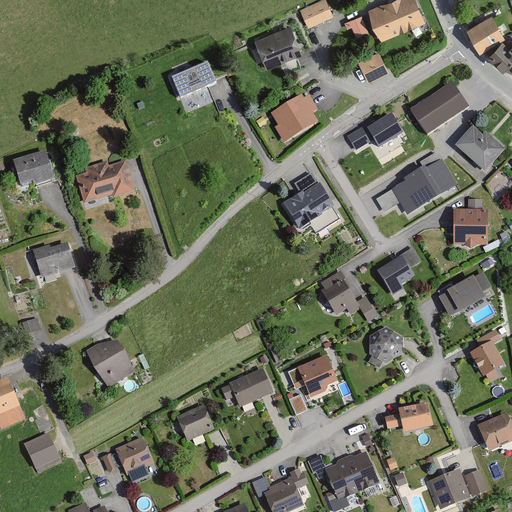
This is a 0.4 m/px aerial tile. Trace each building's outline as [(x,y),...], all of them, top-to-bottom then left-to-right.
[(333,17),(325,0),(321,0),(299,11),(308,29),(333,17)] [(415,0),(392,0),(368,10),(380,41),(425,23),(415,0)] [(504,38),(491,15),(466,29),(479,52),(504,38)] [(367,36),(360,17),(346,23),(354,41),(367,36)] [(302,55),(290,26),(253,41),(265,70),(302,55)] [(504,66),(506,68),(511,69),(511,41),(507,47),(500,41),(487,55),(502,69),(504,66)] [(387,72),(377,53),(357,63),(367,82),(387,72)] [(215,82),(206,63),(170,80),(179,98),(215,82)] [(468,107),(451,83),(408,112),(424,136),(468,107)] [(302,97),(271,116),(279,129),(278,130),(286,144),(319,125),(314,116),(319,112),(309,96),(303,100),(302,97)] [(366,127),(347,138),(356,153),(373,143),(379,153),(407,138),(394,116),(368,130),(366,127)] [(481,135),(472,127),(455,146),(483,171),(503,149),(484,132),(481,135)] [(52,180),(44,152),(11,161),(17,183),(30,180),(32,186),(52,180)] [(405,185),(377,201),(385,215),(401,206),(407,218),(459,190),(443,160),(403,181),(405,185)] [(133,194),(125,163),(107,167),(106,163),(84,169),(85,174),(75,177),(83,204),(110,196),(111,200),(133,194)] [(316,185),(310,174),(293,185),(299,194),(283,204),(298,228),(333,207),(319,184),(316,185)] [(486,246),(487,210),(480,210),(480,201),(467,201),(466,211),(453,210),(452,245),(464,245),(470,249),(476,245),(486,246)] [(73,270),(66,244),(49,248),(48,245),(32,250),(39,278),(73,270)] [(420,262),(411,249),(398,257),(399,257),(376,271),(392,296),(403,289),(401,285),(414,277),(409,269),(420,262)] [(345,280),(340,271),(319,283),(323,290),(320,292),(335,316),(346,309),(350,316),(359,310),(366,322),(376,316),(365,298),(356,303),(343,281),(345,280)] [(490,288),(482,274),(473,278),(472,276),(445,291),(447,293),(438,297),(449,317),(484,298),(481,293),(490,288)] [(39,330),(36,320),(21,324),(24,335),(39,330)] [(382,363),(384,365),(400,355),(400,337),(385,328),(369,336),(368,354),(371,356),(367,363),(378,370),(382,363)] [(500,340),(494,331),(475,342),(479,348),(468,354),(483,378),(485,377),(488,383),(501,375),(497,369),(504,365),(492,345),(500,340)] [(114,341),(96,344),(84,351),(106,388),(132,373),(114,341)] [(333,355),(330,349),(324,352),(327,357),(333,355)] [(308,398),(324,392),(326,385),(335,381),(325,357),(296,369),(308,398)] [(272,394),(262,370),(227,384),(228,385),(220,389),(225,401),(234,397),(238,408),(272,394)] [(6,379),(0,381),(0,429),(23,421),(6,379)] [(290,398),(297,414),(308,409),(301,393),(290,398)] [(431,428),(427,403),(397,408),(399,415),(384,418),(386,429),(402,426),(403,432),(431,428)] [(213,430),(204,406),(176,417),(185,441),(213,430)] [(511,441),(511,429),(506,415),(477,427),(488,451),(511,441)] [(367,437),(360,424),(356,426),(357,428),(356,429),(361,440),(367,437)] [(56,460),(45,435),(22,445),(33,469),(56,460)] [(141,439),(114,450),(126,476),(153,464),(141,439)] [(375,452),(372,444),(365,447),(368,454),(375,452)] [(438,457),(444,472),(461,466),(455,450),(438,457)] [(382,491),(365,453),(352,458),(351,456),(335,463),(336,465),(323,471),(332,491),(324,495),(330,510),(331,511),(336,511),(348,507),(344,499),(364,491),(367,497),(382,491)] [(91,454),(82,458),(86,467),(95,463),(91,454)] [(113,469),(108,456),(101,459),(106,472),(113,469)] [(396,468),(392,458),(385,461),(389,471),(396,468)] [(269,488),(265,479),(251,484),(257,500),(264,497),(270,511),(291,511),(302,508),(295,492),(308,487),(302,474),(299,475),(297,470),(288,474),(290,479),(269,488)] [(469,500),(458,470),(428,482),(439,511),(469,500)] [(487,491),(479,472),(463,478),(471,498),(487,491)] [(406,484),(402,474),(393,478),(397,487),(406,484)]
